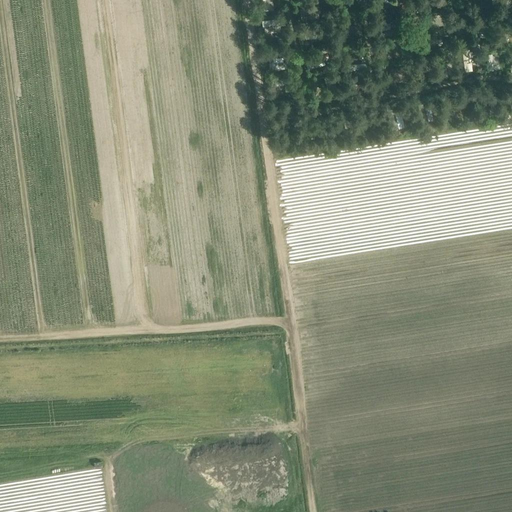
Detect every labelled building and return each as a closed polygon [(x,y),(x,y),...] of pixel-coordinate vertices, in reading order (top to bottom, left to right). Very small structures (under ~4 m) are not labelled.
[(273,0),(262,0),(262,9),(273,10),(273,0)] [(301,19),(319,18),(318,7),(300,8),(301,19)] [(262,26),(284,25),(284,18),(262,19),(262,26)] [(346,34),(359,32),(358,26),(345,28),(346,34)] [(469,47),(462,49),(465,70),(473,69),(469,47)] [(487,54),(488,69),(499,69),(499,53),(487,54)] [(284,57),(272,57),(273,62),(269,62),(269,68),(284,68),(284,57)] [(322,57),(307,64),(309,70),(325,62),(322,57)] [(348,70),(366,69),(366,58),(347,59),(348,70)] [(395,113),(398,128),(404,127),(401,112),(395,113)] [(113,472),(119,511),(170,511),(163,464),(113,472)]
